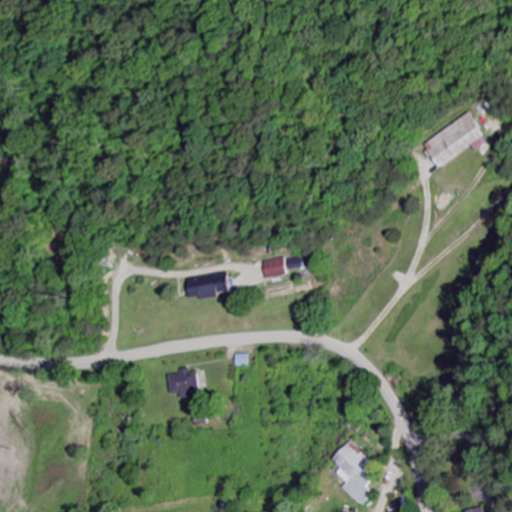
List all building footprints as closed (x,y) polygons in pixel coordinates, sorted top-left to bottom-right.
[(472,146),(476,151),(489,142),(469,114),(451,126),(455,132),(428,152),(440,169),(472,146)] [(263,262),(267,280),(287,275),(283,258),(263,262)] [(301,269),(300,258),(286,260),(287,270),(301,269)] [(191,280),(195,298),(206,296),(206,299),(234,293),(229,271),(191,280)] [(251,355),(238,355),(238,367),(252,366),(251,355)] [(202,370),(175,373),(178,394),(187,393),(188,398),(205,396),(202,370)] [(342,488),(361,508),(375,494),(369,487),(383,473),(352,441),(333,460),(342,469),(337,474),(347,483),(342,488)]
